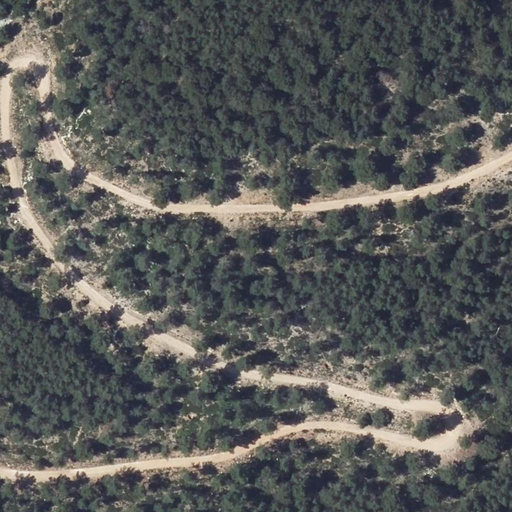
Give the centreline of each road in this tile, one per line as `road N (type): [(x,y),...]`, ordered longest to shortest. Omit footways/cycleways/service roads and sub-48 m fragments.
road 1 (track): [(0,467),(37,479),(115,465),(204,468),(277,431),(343,424),(435,450),(453,427),(430,395),(267,381),(173,350),(81,292),(16,222),(0,151)]
road 2 (track): [(0,119),(3,78),(21,52),(38,88),(51,153),(114,197),(184,212),(390,195),(511,151)]
